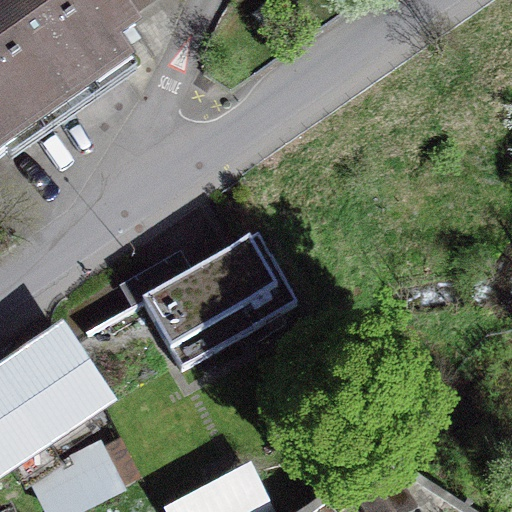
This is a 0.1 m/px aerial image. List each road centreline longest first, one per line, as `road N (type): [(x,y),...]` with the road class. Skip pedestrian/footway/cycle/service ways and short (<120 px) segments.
road 1 (tertiary): [(422,0),(180,171)]
road 2 (tertiary): [(180,171),(0,287)]
road 3 (residential): [(180,171),(159,97),(210,0)]
